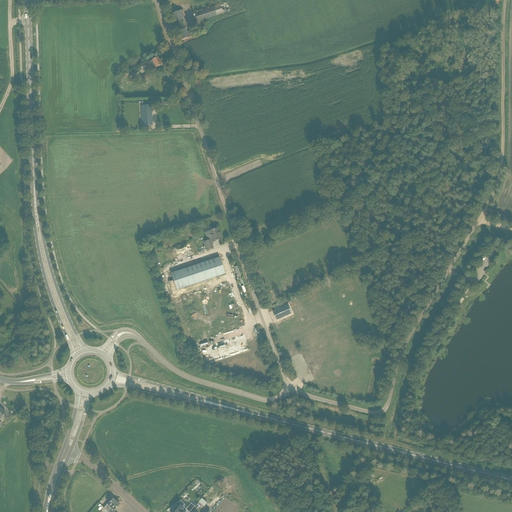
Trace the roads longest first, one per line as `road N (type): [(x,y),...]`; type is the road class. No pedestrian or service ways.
road 1 (unclassified): [(290,388),(155,0)]
road 2 (unclassified): [(290,388),(370,412),(383,407),(407,337),(478,219)]
road 3 (primary): [(511,479),(212,403)]
road 4 (track): [(505,0),(498,184),(478,219),(511,227)]
road 5 (primary): [(36,222),(27,0)]
road 6 (unclassified): [(290,388),(270,401),(204,383),(124,332)]
road 7 (primary): [(36,222),(39,256),(74,357)]
road 8 (primary): [(87,350),(60,299),(36,222)]
